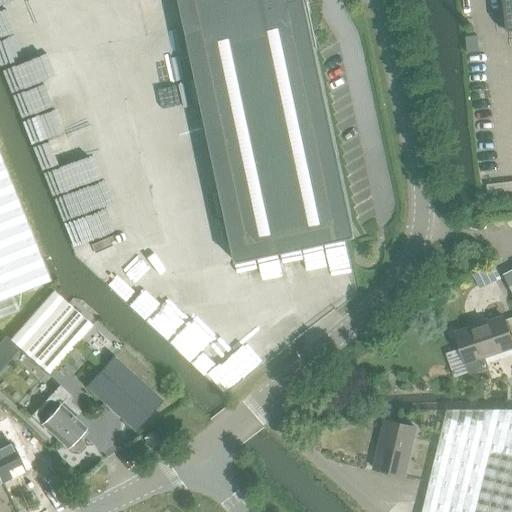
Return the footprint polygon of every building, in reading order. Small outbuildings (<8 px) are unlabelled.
[(511,0),(502,0),(506,32),(511,30),(511,0)] [(235,263),(355,237),(353,232),(304,1),(185,26),(235,263)] [(0,316),(16,310),(10,295),(47,280),(0,161),(0,316)] [(511,270),(503,275),(511,292),(511,270)] [(90,326),(52,292),(8,341),(49,374),(90,326)] [(184,346),(194,336),(184,327),(188,323),(169,305),(153,322),(171,340),(174,337),(184,346)] [(455,334),(469,376),(491,369),(487,357),(511,348),(511,344),(503,318),(455,334)] [(161,400),(144,385),(143,384),(149,376),(139,367),(133,375),(113,357),(85,387),(133,431),(161,400)] [(40,404),(31,414),(66,447),(67,445),(72,449),(77,450),(82,445),(81,440),(79,438),(76,435),(82,429),(71,418),(77,412),(63,399),(66,396),(57,387),(40,404)] [(447,410),(422,511),(511,511),(511,410),(507,410),(447,410)] [(404,476),(415,428),(385,421),(374,469),(404,476)] [(152,432),(143,438),(150,449),(159,443),(152,432)] [(0,476),(3,481),(22,471),(7,442),(0,446),(0,476)]
